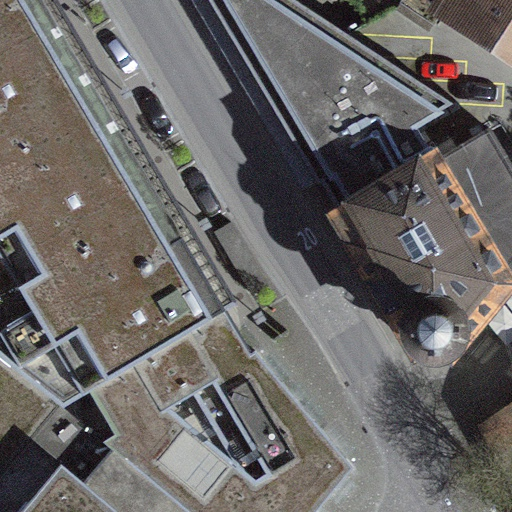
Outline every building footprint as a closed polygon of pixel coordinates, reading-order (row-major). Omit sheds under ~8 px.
[(0,0),(0,88),(88,50),(57,0),(0,0)] [(432,159),(413,127),(451,104),(294,0),(209,0),(318,183),(321,182),(340,215),(338,216),(354,242),(352,244),(358,254),(359,254),(372,276),(372,277),(377,286),(378,285),(391,308),(390,308),(396,317),(397,317),(410,340),(409,340),(416,350),(417,349),(423,353),(443,355),(450,353),(459,343),(458,342),(474,322),(475,323),(484,312),(483,312),(500,291),(501,292),(508,283),(507,282),(511,276),(511,162),(492,130),(487,129),(434,160),(434,158),(432,159)] [(511,0),(453,0),(448,8),(511,50),(511,0)] [(88,50),(0,88),(0,511),(194,511),(156,476),(251,352),(225,309),(237,303),(88,50)] [(194,511),(315,511),(342,480),(353,466),(255,350),(251,352),(156,476),(194,511)] [(511,419),(501,427),(511,447),(511,419)]
